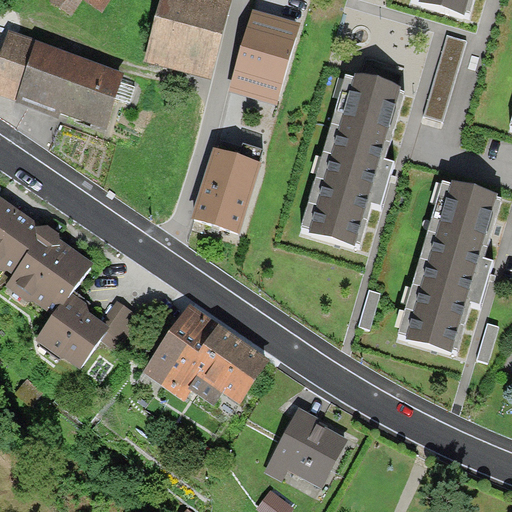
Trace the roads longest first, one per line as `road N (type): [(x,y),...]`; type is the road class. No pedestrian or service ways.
road 1 (tertiary): [(158,260),(355,393),(511,467)]
road 2 (residential): [(241,0),(197,172),(158,260)]
road 3 (tertiary): [(0,148),(158,260)]
